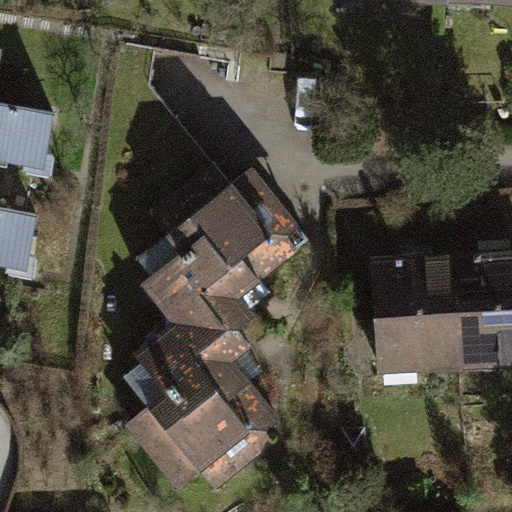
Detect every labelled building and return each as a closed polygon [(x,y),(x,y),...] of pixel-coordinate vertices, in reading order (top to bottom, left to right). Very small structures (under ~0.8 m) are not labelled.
[(438,9),(438,0),(354,0),(354,5),(438,9)] [(511,11),(511,0),(438,0),(438,9),(511,11)] [(0,191),(61,202),(75,120),(14,110),(22,64),(0,60),(0,191)] [(175,323),(244,339),(271,318),(251,293),(294,259),(217,159),(151,210),(183,251),(143,282),(175,323)] [(61,202),(0,191),(0,279),(47,288),(61,202)] [(511,376),(511,260),(470,263),(477,378),(511,376)] [(477,378),(470,263),(385,268),(392,383),(477,378)] [(244,339),(175,323),(128,359),(165,406),(126,437),(181,508),(267,442),(242,410),(278,383),(244,339)]
